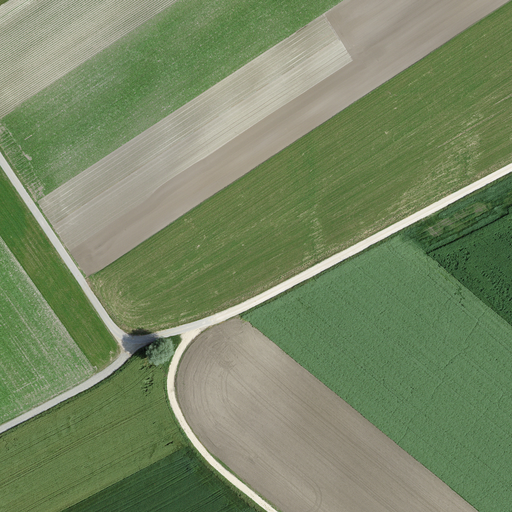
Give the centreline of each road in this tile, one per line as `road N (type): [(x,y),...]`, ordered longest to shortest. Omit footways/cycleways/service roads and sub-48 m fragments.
road 1 (track): [(511,170),(211,317),(140,341),(115,333),(0,151)]
road 2 (track): [(211,317),(179,350),(169,382),(176,412),(200,450),(272,511)]
road 3 (track): [(0,428),(103,374),(140,341)]
